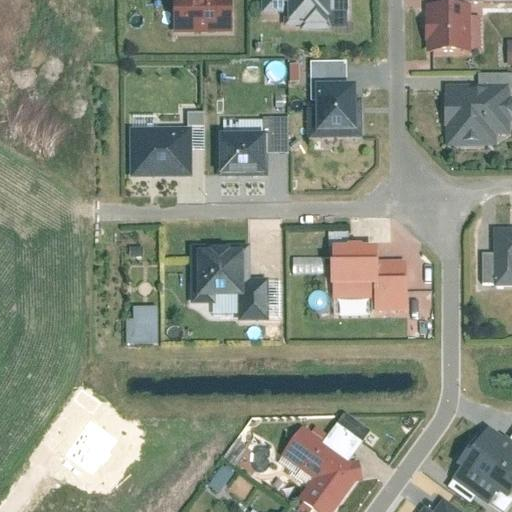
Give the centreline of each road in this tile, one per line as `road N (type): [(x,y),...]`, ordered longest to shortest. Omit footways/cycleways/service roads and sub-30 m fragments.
road 1 (residential): [(445,191),(454,396),(377,511)]
road 2 (residential): [(400,191),(363,209),(100,211)]
road 3 (residential): [(400,191),(396,0)]
